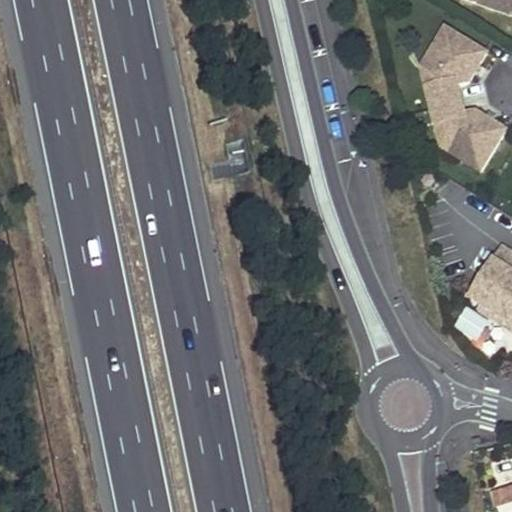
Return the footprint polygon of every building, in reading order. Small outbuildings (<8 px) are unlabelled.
[(511,9),(487,0),(482,0),(480,6),(509,17),(511,9)] [(511,0),(487,0),(511,9),(509,17),(511,17),(511,0)] [(489,57),(448,31),(434,54),(442,87),(428,90),(434,111),(464,103),(460,89),(471,86),(489,57)] [(442,87),(434,54),(424,71),(428,90),(442,87)] [(483,175),(508,134),(479,115),(467,118),(464,103),(434,111),(438,132),(452,128),(460,161),(483,175)] [(452,128),(438,132),(443,151),(460,161),(452,128)] [(511,253),(501,246),(468,297),(481,306),(511,325),(511,253)] [(511,325),(481,306),(476,313),(511,335),(511,325)] [(511,511),(511,489),(495,493),(497,508),(511,504),(511,511)]
